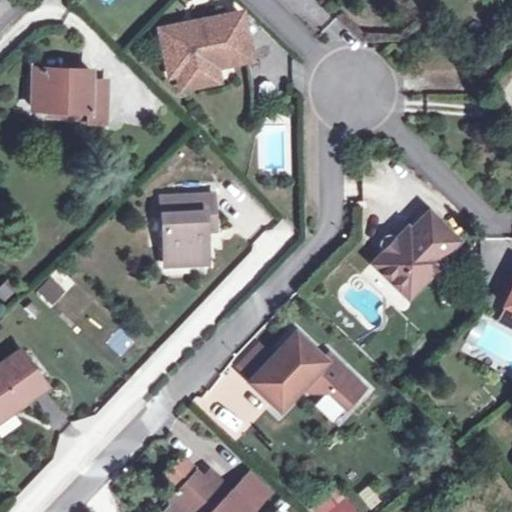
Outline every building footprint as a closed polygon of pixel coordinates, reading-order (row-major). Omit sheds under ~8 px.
[(13,0),(0,0),(0,25),(20,7),(13,0)] [(237,35),(246,34),(241,11),(233,13),(237,35)] [(237,35),(233,13),(159,28),(165,52),(172,49),(176,72),(177,76),(197,72),(196,67),(214,64),(250,57),(246,34),(237,35)] [(169,73),(176,72),(172,49),(165,52),(169,73)] [(218,79),(214,64),(196,67),(197,72),(177,76),(179,87),(218,79)] [(105,80),(89,80),(89,70),(33,68),(32,107),(89,110),(88,120),(104,121),(105,80)] [(204,214),(214,213),(213,195),(161,197),(164,263),(206,261),(205,228),(204,214)] [(443,261),(439,258),(459,237),(429,210),(410,229),(406,225),(371,262),(408,297),(443,261)] [(214,227),(214,213),(204,214),(205,228),(214,227)] [(278,217),(256,243),(273,257),(295,231),(278,217)] [(502,287),(506,295),(502,303),(511,307),(511,273),(507,276),(502,287)] [(249,380),(278,408),(302,383),(309,389),(327,388),(338,398),(355,380),(320,347),(316,351),(295,331),(271,356),(249,380)] [(237,369),(249,380),(271,356),(260,345),(237,369)] [(0,362),(0,410),(13,401),(17,406),(46,385),(19,348),(0,362)] [(0,418),(17,406),(13,401),(0,410),(0,418)] [(490,440),(501,432),(492,421),(482,430),(490,440)] [(222,496),(200,475),(180,456),(161,475),(175,488),(166,497),(182,511),(250,511),(264,498),(242,476),(229,490),(222,496)] [(206,468),(200,475),(222,496),(229,490),(206,468)] [(242,476),(264,498),(269,493),(246,471),(242,476)]
